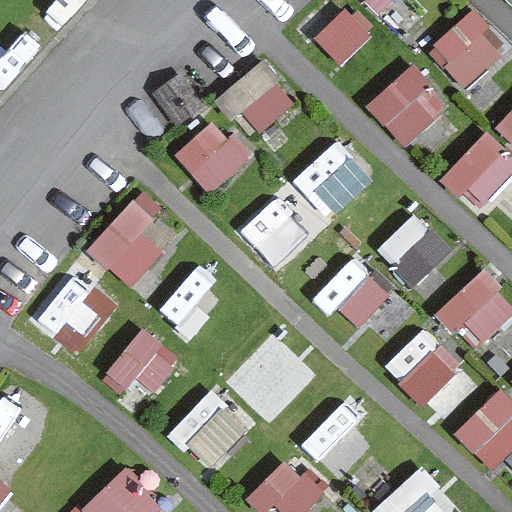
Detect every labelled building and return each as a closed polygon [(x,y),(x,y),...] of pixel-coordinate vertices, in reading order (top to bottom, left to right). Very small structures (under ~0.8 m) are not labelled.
[(361,0),(340,0),(322,20),(350,46),(378,15),(361,0)] [(262,121),(306,83),(270,42),(227,80),(262,121)] [(415,131),(460,89),(419,45),(374,87),(415,131)] [(153,92),(178,125),(206,106),(181,73),(153,92)] [(224,99),(183,134),(218,174),(259,140),(224,99)] [(483,196),(511,168),(511,130),(495,113),(448,159),(483,196)] [(96,215),(121,265),(181,235),(156,185),(96,215)] [(296,191),(262,220),(283,245),(317,215),(296,191)] [(386,235),(427,270),(461,231),(420,196),(386,235)] [(36,301),(79,330),(123,267),(80,238),(36,301)] [(511,272),(491,250),(446,294),(483,333),(511,304),(511,272)] [(226,352),(276,385),(310,335),(260,302),(226,352)] [(142,311),(119,355),(165,379),(189,335),(142,311)] [(450,403),(485,365),(428,313),(393,351),(450,403)] [(226,444),(262,409),(225,371),(189,406),(226,444)] [(462,418),(503,453),(511,442),(511,377),(504,371),(462,418)] [(320,428),(355,453),(380,418),(345,393),(320,428)] [(299,438),(259,474),(294,511),(333,475),(299,438)] [(0,446),(0,498),(25,465),(0,446)] [(94,486),(119,511),(149,511),(173,489),(133,448),(94,486)] [(406,511),(435,511),(457,499),(432,457),(389,484),(406,511)]
